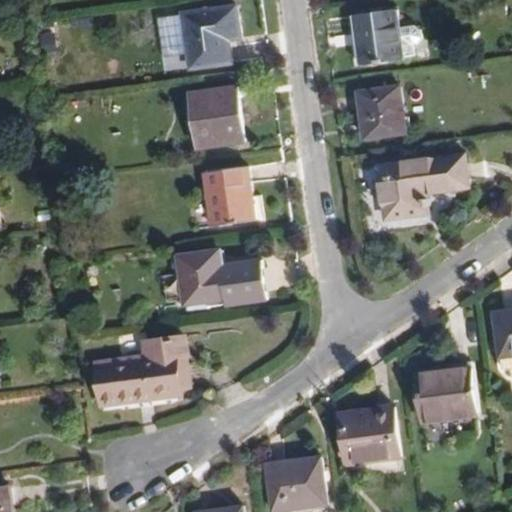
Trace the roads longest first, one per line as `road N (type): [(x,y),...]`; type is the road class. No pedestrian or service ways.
road 1 (residential): [(350,343),(293,0)]
road 2 (residential): [(350,343),(154,479)]
road 3 (residential): [(511,232),(350,343)]
